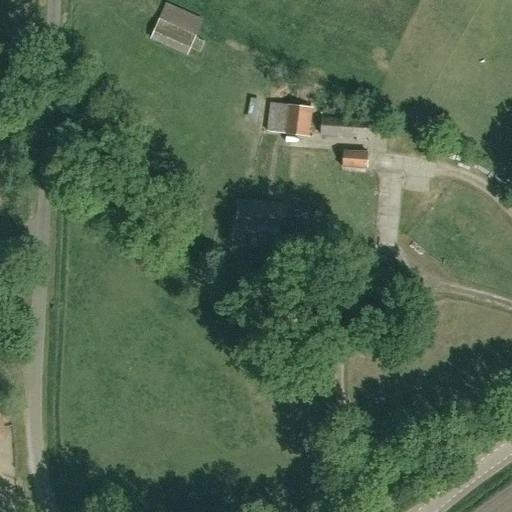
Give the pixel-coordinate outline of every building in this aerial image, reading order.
[(159,20),(151,38),(188,55),(196,36),(159,20)] [(308,136),(311,108),(270,103),(267,131),(308,136)] [(375,122),(321,118),(320,135),(374,138),(375,122)] [(344,151),(343,168),(366,170),(367,153),(344,151)] [(238,203),(237,217),(234,217),(232,244),(278,247),(279,231),(284,231),(286,206),(238,203)] [(343,286),(312,279),(304,277),(302,291),(309,293),(305,312),(336,318),(343,286)]
